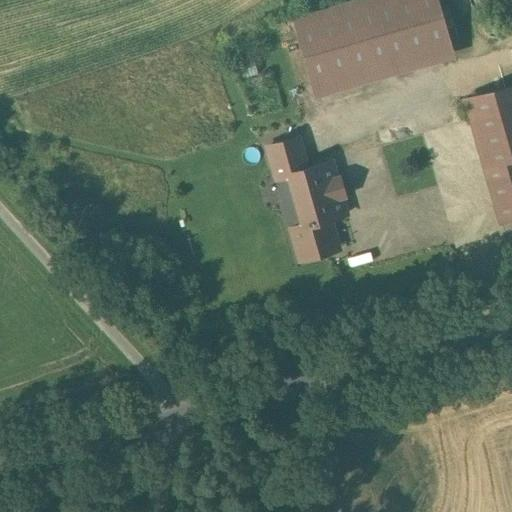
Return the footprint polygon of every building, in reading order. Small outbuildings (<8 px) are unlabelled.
[(445,0),(368,0),(302,19),(325,96),(462,57),(445,0)] [(258,58),(240,59),(241,73),(259,72),(258,58)] [(249,86),(255,109),(281,103),(276,80),(249,86)] [(511,82),(474,94),(511,223),(511,222),(511,82)] [(329,219),(354,212),(338,156),(315,163),(306,133),(277,142),(286,175),(297,172),(310,219),(299,222),(310,261),(338,253),(329,219)]
